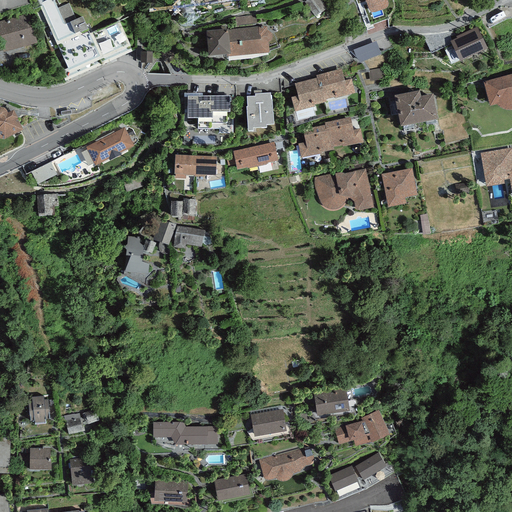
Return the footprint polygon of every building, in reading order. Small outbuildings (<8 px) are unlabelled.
[(53,0),(48,0),(42,3),(43,7),(35,10),(43,29),(44,29),(64,79),(131,52),(119,23),(89,35),(82,19),(76,22),(69,4),(57,9),(53,0)] [(326,11),(318,0),(308,0),(303,4),(307,10),(303,13),(308,21),(314,18),(314,19),(326,11)] [(363,0),(369,13),(371,13),(372,13),(374,14),(384,10),(387,9),(388,8),(388,7),(388,5),(386,0),(363,0)] [(29,15),(0,21),(0,42),(4,54),(38,45),(29,15)] [(235,30),(206,33),(208,60),(229,57),(229,59),(269,55),(268,44),(269,44),(270,42),(271,41),(272,40),(273,39),(272,36),(272,35),(271,34),(269,32),(268,32),(267,31),(267,27),(257,28),(255,16),(234,18),(235,30)] [(450,43),(460,64),(487,52),(477,29),(456,38),(457,40),(450,43)] [(376,43),(354,51),(359,65),(381,56),(376,43)] [(150,56),(142,55),(141,65),(150,66),(150,56)] [(384,68),(369,70),(370,81),(386,79),(384,68)] [(323,103),(326,102),(335,100),(335,102),(356,96),(352,81),(345,83),(341,70),(316,77),(317,79),(323,103)] [(511,76),(483,84),(490,108),(496,106),(498,108),(500,110),(503,111),(507,112),(511,112),(511,76)] [(323,103),(317,79),(294,85),(298,99),(291,101),(294,114),(314,109),(314,108),(327,105),(326,102),(323,103)] [(261,95),(255,95),(255,98),(247,99),(247,110),(246,110),(248,135),(253,135),(252,132),(267,132),(267,129),(274,129),(272,103),(271,103),(270,94),(261,94),(261,95)] [(419,94),(394,99),(401,131),(438,123),(433,97),(420,100),(419,94)] [(229,97),(188,97),(187,121),(198,121),(198,132),(215,132),(215,130),(218,130),(218,133),(232,133),(232,116),(229,116),(229,97)] [(0,141),(4,142),(22,133),(17,120),(18,119),(13,111),(8,114),(7,113),(6,111),(5,110),(3,109),(1,109),(0,109),(0,141)] [(331,151),(334,150),(342,148),(342,150),(364,145),(360,132),(353,133),(350,119),(324,124),(325,127),(331,151)] [(331,151),(325,127),(303,131),(305,145),(298,147),(301,161),(322,157),(322,155),(335,152),(334,150),(331,151)] [(120,155),(134,148),(124,129),(86,149),(95,168),(109,161),(110,163),(121,157),(120,155)] [(253,148),(257,167),(277,163),(273,144),(253,148)] [(257,167),(253,148),(233,152),(237,171),(257,167)] [(511,149),(480,154),(486,188),(505,186),(505,182),(510,181),(508,174),(511,168),(511,149)] [(195,178),(195,159),(175,157),(175,180),(185,180),(186,178),(195,178)] [(195,159),(195,178),(206,178),(206,177),(216,177),(216,159),(195,159)] [(57,176),(51,164),(31,173),(37,186),(57,176)] [(334,174),(314,179),(315,183),(316,190),(319,198),(321,203),(323,206),(326,208),(329,210),(333,211),(337,210),(341,208),(343,206),(345,204),(347,201),(354,202),(356,208),(358,211),(362,211),(373,209),(365,170),(354,172),(354,173),(344,176),(340,174),(335,175),(334,174)] [(411,170),(381,175),(388,209),(406,206),(405,199),(417,197),(411,170)] [(56,194),(37,195),(38,216),(52,215),(51,204),(57,203),(56,194)] [(195,199),(184,198),(183,211),(194,213),(195,199)] [(182,200),(171,200),(171,214),(182,214),(182,200)] [(427,215),(420,216),(423,236),(431,235),(427,215)] [(176,223),(160,218),(152,238),(168,243),(176,223)] [(205,229),(176,225),(173,246),(185,247),(185,243),(201,245),(205,229)] [(139,236),(128,234),(127,241),(124,244),(126,247),(125,269),(135,272),(148,273),(149,262),(142,259),(143,244),(139,241),(139,236)] [(156,241),(146,237),(143,248),(151,251),(156,241)] [(346,387),(314,392),(317,414),(349,409),(346,387)] [(43,394),(31,395),(32,398),(28,398),(30,419),(34,419),(34,422),(45,421),(45,419),(50,418),(48,398),(43,398),(43,394)] [(282,407),(251,413),(255,434),(286,429),(282,407)] [(94,408),(84,412),(88,422),(98,418),(94,408)] [(389,430),(378,408),(362,417),(363,419),(345,424),(345,426),(335,428),(339,443),(353,439),(355,445),(373,439),(389,430)] [(83,430),(79,413),(64,416),(68,433),(83,430)] [(182,421),(153,421),(153,435),(154,435),(155,441),(175,446),(175,443),(205,442),(205,444),(218,443),(218,426),(208,426),(208,425),(185,425),(182,421)] [(10,436),(0,436),(0,470),(9,471),(10,436)] [(50,447),(29,447),(29,453),(29,462),(29,468),(50,468),(50,447)] [(304,448),(258,460),(260,465),(262,469),(263,476),(264,477),(265,479),(267,479),(269,479),(276,477),(278,478),(280,479),(282,480),(285,480),(288,479),(289,477),(291,475),(293,473),(300,471),(306,465),(310,464),(312,463),(313,461),(313,459),(314,456),(313,453),(306,456),(304,448)] [(379,452),(355,467),(363,480),(387,466),(379,452)] [(29,462),(29,453),(21,453),(19,453),(19,462),(29,462)] [(91,456),(69,459),(72,483),(94,481),(91,456)] [(352,466),(328,476),(335,491),(358,481),(352,466)] [(246,473),(214,480),(218,498),(250,492),(246,473)] [(190,481),(155,479),(149,478),(146,487),(151,500),(162,502),(189,504),(190,481)] [(9,511),(7,492),(0,493),(0,511),(9,511)]
